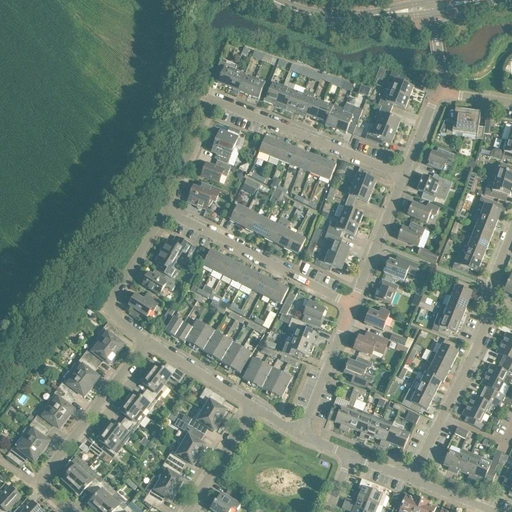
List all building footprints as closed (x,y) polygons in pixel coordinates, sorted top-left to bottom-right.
[(254,51),(254,52),(252,58),(262,62),(264,55),(254,51)] [(265,55),(264,55),(262,62),(274,66),(277,60),(265,55)] [(277,66),(284,69),(287,62),(280,60),(277,66)] [(235,71),(237,65),(227,62),(226,64),(220,62),(214,76),(220,79),(218,84),(228,88),(235,71)] [(290,71),(300,75),(303,68),(293,64),(290,71)] [(313,72),(303,68),(300,75),(310,79),(313,72)] [(245,75),(235,71),(228,88),(238,92),(245,75)] [(320,83),(323,74),(322,75),(313,72),(310,79),(320,83)] [(414,88),(407,85),(402,83),(404,78),(392,73),(388,83),(393,85),(391,92),(409,99),(414,88)] [(323,74),(320,83),(321,80),(331,83),(331,84),(333,78),(323,74)] [(255,79),(245,75),(238,92),(248,96),(255,79)] [(341,88),(343,82),(333,78),(331,84),(341,88)] [(255,79),(248,96),(259,100),(265,83),(255,79)] [(343,82),(341,88),(351,92),(353,85),(344,82),(343,82)] [(283,87),(273,83),(269,93),(267,93),(263,102),(275,107),(283,87)] [(293,91),(283,87),(275,107),(286,111),(293,91)] [(286,111),(296,115),(303,95),(293,91),(286,111)] [(296,115),(306,118),(313,99),(315,95),(305,91),(303,95),(296,115)] [(391,92),(388,98),(382,96),(378,106),(379,106),(391,111),(393,106),(405,110),(409,99),(391,92)] [(323,103),(313,99),(306,118),(307,116),(317,120),(323,103)] [(326,126),(333,107),(323,103),(317,120),(326,124),(325,126),(326,126)] [(336,130),(346,134),(350,124),(356,127),(360,118),(363,110),(346,104),(344,109),(336,130)] [(326,126),(336,130),(344,109),(334,105),(333,107),(326,126)] [(378,109),(380,110),(379,113),(382,114),(377,125),(396,132),(400,121),(389,117),(391,111),(379,106),(378,109)] [(444,121),(439,133),(444,135),(444,134),(446,134),(446,135),(453,136),(453,133),(465,135),(468,111),(456,110),(454,124),(448,123),(444,121)] [(465,135),(477,136),(476,139),(483,140),(483,138),(485,128),(479,127),(480,113),(468,111),(465,135)] [(485,128),(484,134),(491,135),(493,122),(486,121),(485,128)] [(380,139),(384,141),(391,144),(396,132),(377,125),(375,124),(371,133),(370,135),(368,134),(365,140),(377,145),(380,139)] [(220,130),(215,141),(234,149),(241,132),(230,128),(227,133),(220,130)] [(269,157),(276,141),(265,137),(259,153),(269,157)] [(504,162),(505,159),(511,161),(511,143),(507,142),(507,141),(502,140),(499,149),(497,148),(492,151),(490,157),(504,162)] [(216,161),(217,161),(220,163),(228,166),(234,149),(215,141),(211,152),(219,156),(216,161)] [(269,157),(279,161),(286,146),(276,141),(269,157)] [(279,161),(290,165),(296,150),(286,146),(279,161)] [(300,169),(306,154),(296,150),(290,165),(300,169)] [(450,154),(441,150),(439,155),(432,153),(427,166),(442,172),(445,164),(451,167),(455,156),(450,154)] [(310,173),(316,158),(306,154),(300,169),(310,173)] [(320,177),(326,162),(316,158),(310,173),(320,177)] [(336,166),(326,162),(320,177),(330,181),(336,166)] [(207,164),(201,177),(219,183),(222,176),(227,177),(231,167),(228,166),(220,163),(218,168),(207,164)] [(240,167),(239,170),(246,173),(250,164),(249,164),(240,167)] [(493,168),(489,179),(511,185),(511,173),(511,171),(511,167),(503,165),(500,164),(499,170),(493,168)] [(253,167),(248,176),(251,178),(253,174),(259,177),(262,171),(253,167)] [(372,193),(377,181),(358,174),(353,185),(372,193)] [(453,182),(447,180),(438,176),(436,182),(424,177),(421,183),(420,182),(420,184),(422,185),(420,190),(419,189),(418,191),(423,193),(421,199),(434,204),(436,198),(445,201),(453,182)] [(245,184),(242,190),(246,192),(249,187),(258,191),(259,189),(261,186),(260,186),(247,179),(244,184),(245,184)] [(493,198),(503,201),(505,195),(509,197),(511,188),(511,185),(489,179),(484,195),(493,198)] [(215,203),(220,191),(202,184),(199,189),(194,187),(188,203),(197,207),(197,209),(199,210),(201,210),(203,209),(206,210),(210,201),(215,203)] [(354,205),(356,199),(368,204),(372,193),(353,185),(349,197),(347,202),(354,205)] [(279,196),(277,201),(281,202),(283,198),(284,199),(286,200),(287,199),(288,196),(285,195),(281,193),(279,196)] [(299,201),(308,206),(311,201),(306,198),(305,200),(300,198),(299,201)] [(501,214),(502,212),(495,209),(497,204),(481,198),(479,203),(475,213),(497,222),(500,216),(501,215),(501,214)] [(347,202),(344,207),(340,219),(359,226),(363,215),(351,210),(354,205),(347,202)] [(407,216),(417,219),(427,224),(431,214),(436,216),(439,209),(428,204),(426,209),(412,203),(407,216)] [(238,206),(237,208),(233,206),(227,217),(231,219),(230,221),(240,226),(248,211),(238,206)] [(257,216),(248,211),(240,226),(250,231),(257,216)] [(475,213),(471,223),(477,226),(493,232),(494,230),(495,230),(495,228),(497,222),(475,213)] [(250,231),(259,236),(267,221),(257,216),(250,231)] [(259,236),(269,241),(279,220),(270,216),(267,221),(259,236)] [(279,220),(269,241),(279,245),(286,231),(286,230),(290,223),(281,218),(279,220)] [(359,226),(340,219),(337,225),(331,223),(327,233),(340,238),(342,232),(354,237),(359,226)] [(425,229),(420,227),(411,223),(408,230),(403,227),(398,240),(418,248),(425,229)] [(493,234),(493,232),(477,226),(473,236),(489,242),(492,236),(493,235),(493,234)] [(316,229),(306,254),(312,256),(322,231),(316,229)] [(296,235),(286,231),(279,245),(288,250),(296,235)] [(345,259),(350,249),(338,244),(340,238),(327,233),(325,239),(333,242),(329,253),(345,259)] [(296,235),(288,250),(298,255),(303,247),(306,240),(296,235)] [(487,248),(489,242),(473,236),(469,245),(464,243),(463,244),(485,252),(486,251),(487,250),(487,248)] [(169,241),(167,244),(166,243),(161,251),(177,261),(182,253),(186,256),(192,247),(176,237),(172,243),(169,241)] [(463,244),(459,254),(481,262),(484,256),(485,255),(485,254),(485,252),(463,244)] [(439,256),(420,248),(417,255),(436,263),(439,256)] [(158,259),(155,263),(158,265),(161,267),(158,272),(162,274),(172,280),(177,271),(173,268),(177,261),(161,251),(157,258),(158,259)] [(211,251),(210,252),(203,266),(213,271),(220,256),(211,251)] [(341,270),(345,259),(329,253),(325,263),(317,259),(314,265),(327,271),(330,266),(341,270)] [(479,268),(481,262),(459,254),(459,253),(452,270),(468,276),(471,270),(477,273),(478,271),(479,271),(479,268)] [(220,256),(213,271),(223,276),(230,261),(220,256)] [(395,262),(390,260),(384,274),(403,282),(407,273),(415,276),(419,265),(397,257),(395,262)] [(232,281),(240,266),(230,261),(223,276),(232,281)] [(250,270),(240,266),(232,281),(242,286),(250,270)] [(152,275),(149,273),(144,282),(145,283),(143,285),(159,296),(164,288),(167,287),(172,291),(177,283),(172,280),(162,274),(155,270),(152,275)] [(242,286),(239,291),(249,296),(252,290),(259,275),(250,270),(242,286)] [(269,280),(259,275),(252,290),(261,295),(269,280)] [(279,285),(269,280),(261,295),(271,300),(279,285)] [(378,301),(382,303),(382,302),(391,305),(398,287),(382,280),(374,298),(379,300),(378,301)] [(456,286),(452,297),(468,303),(471,298),(472,296),(472,293),(467,291),(469,285),(458,281),(456,287),(456,286)] [(281,305),(288,290),(279,285),(271,300),(281,305)] [(201,295),(202,291),(193,286),(191,290),(201,295)] [(212,296),(202,291),(201,295),(210,300),(212,296)] [(292,306),(296,296),(290,293),(280,314),(286,316),(292,306)] [(416,294),(414,299),(420,302),(422,297),(423,296),(416,294)] [(159,303),(147,295),(144,300),(136,295),(129,306),(147,318),(151,311),(153,313),(159,303)] [(204,300),(195,296),(193,299),(202,304),(204,300)] [(452,297),(448,307),(464,314),(465,312),(466,312),(466,310),(468,303),(452,297)] [(309,301),(304,316),(302,321),(320,328),(323,320),(322,319),(326,310),(317,306),(318,305),(309,301)] [(210,307),(210,308),(217,311),(224,315),(226,311),(225,311),(226,308),(228,305),(221,302),(220,305),(215,302),(215,304),(214,305),(211,304),(210,307)] [(442,305),(438,315),(444,317),(460,324),(463,318),(464,316),(464,315),(464,314),(448,307),(442,305)] [(175,312),(169,309),(164,317),(169,320),(175,312)] [(390,312),(381,309),(378,314),(370,311),(364,324),(383,331),(388,318),(390,312)] [(240,323),(243,324),(244,321),(230,314),(228,317),(236,321),(240,323)] [(438,315),(432,331),(437,333),(439,334),(449,338),(451,332),(456,334),(457,332),(458,332),(458,330),(458,329),(460,324),(444,317),(438,315)] [(165,332),(184,344),(186,341),(240,375),(241,374),(240,374),(245,365),(252,355),(198,322),(193,329),(174,318),(171,324),(165,332)] [(265,323),(263,327),(268,329),(272,322),(267,319),(265,323)] [(314,347),(311,346),(316,335),(303,330),(305,324),(292,319),(288,328),(290,330),(295,333),(293,338),(314,347)] [(236,321),(231,328),(235,331),(240,323),(236,321)] [(261,334),(263,330),(249,323),(247,327),(261,334)] [(102,332),(96,340),(117,356),(122,349),(120,348),(123,346),(117,341),(122,334),(109,324),(102,332)] [(389,341),(367,332),(364,339),(359,337),(354,350),(371,357),(374,351),(383,355),(389,341)] [(511,348),(511,336),(506,333),(501,343),(511,348)] [(392,334),(390,341),(398,344),(404,347),(407,340),(392,334)] [(292,357),(294,352),(307,357),(308,353),(311,354),(314,347),(293,338),(290,344),(285,342),(282,343),(279,352),(292,357)] [(100,344),(94,352),(90,348),(84,356),(80,353),(97,367),(102,360),(108,364),(110,361),(112,363),(117,356),(96,340),(100,344)] [(438,354),(437,355),(453,363),(456,358),(456,357),(458,356),(457,355),(458,353),(453,351),(456,345),(455,345),(447,341),(445,340),(442,345),(438,354)] [(507,359),(504,364),(511,368),(511,348),(501,343),(496,353),(507,359)] [(277,355),(262,349),(261,353),(276,359),(277,355)] [(431,352),(426,362),(432,365),(449,373),(449,371),(450,371),(450,369),(451,369),(453,363),(437,355),(431,352)] [(78,355),(82,358),(77,365),(82,368),(76,376),(92,388),(97,382),(96,381),(98,378),(92,373),(97,367),(80,353),(78,355)] [(295,366),(297,363),(282,357),(280,360),(295,366)] [(349,361),(345,373),(358,378),(357,379),(356,384),(365,387),(367,388),(371,378),(364,375),(367,369),(369,370),(371,369),(373,364),(357,358),(355,364),(349,361)] [(254,360),(244,380),(243,379),(243,380),(282,400),(282,399),(291,379),(292,380),(292,379),(254,360)] [(509,387),(511,381),(511,368),(504,364),(501,370),(490,365),(486,375),(509,387)] [(179,383),(185,375),(175,369),(175,370),(168,366),(164,371),(156,365),(154,367),(152,366),(147,373),(164,385),(170,377),(179,383)] [(426,373),(444,383),(447,377),(448,375),(448,374),(449,373),(432,365),(428,374),(426,373)] [(168,388),(164,385),(147,373),(142,379),(144,380),(142,383),(150,390),(146,395),(157,403),(168,388)] [(426,373),(421,383),(437,391),(438,390),(439,390),(439,387),(441,382),(443,383),(444,383),(426,373)] [(486,375),(481,385),(487,388),(484,394),(502,403),(507,405),(511,407),(511,405),(511,399),(505,396),(510,387),(509,387),(486,375)] [(72,399),(78,392),(84,397),(86,394),(87,395),(92,388),(76,376),(70,383),(65,380),(59,388),(72,399)] [(415,380),(411,390),(416,393),(432,401),(435,395),(436,394),(436,393),(437,391),(421,383),(415,380)] [(57,391),(46,405),(67,421),(72,414),(71,413),(73,410),(67,406),(72,399),(59,389),(53,384),(52,386),(57,391)] [(224,400),(206,388),(200,397),(209,403),(204,411),(221,422),(226,415),(224,414),(226,411),(220,407),(224,400)] [(411,390),(403,406),(408,408),(408,409),(410,410),(419,414),(422,409),(427,411),(428,409),(429,409),(429,407),(429,406),(432,401),(416,393),(411,390)] [(157,403),(146,395),(143,400),(134,393),(132,396),(131,395),(126,401),(142,414),(146,409),(150,412),(157,403)] [(495,407),(499,409),(502,403),(484,394),(482,400),(472,395),(467,406),(485,414),(490,417),(495,407)] [(122,409),(120,412),(128,418),(125,423),(135,431),(139,425),(140,426),(143,422),(146,417),(142,414),(126,401),(121,408),(122,409)] [(31,415),(29,417),(34,421),(48,431),(53,424),(59,429),(61,426),(62,427),(67,421),(46,405),(36,419),(31,415)] [(334,405),(328,420),(341,425),(339,429),(344,431),(353,408),(348,406),(346,410),(334,405)] [(481,430),(483,425),(480,424),(485,414),(467,406),(462,416),(468,419),(466,423),(481,430)] [(363,412),(353,408),(344,431),(348,433),(350,429),(356,431),(363,412)] [(203,435),(207,427),(214,431),(215,428),(217,429),(221,422),(204,411),(198,420),(194,417),(188,426),(203,435)] [(363,412),(356,431),(361,433),(360,437),(364,439),(373,416),(363,412)] [(416,415),(411,423),(415,425),(420,417),(416,415)] [(376,439),(383,420),(373,416),(364,439),(368,441),(370,437),(376,439)] [(26,429),(20,436),(22,437),(26,441),(43,453),(48,447),(46,446),(48,443),(42,438),(48,431),(34,421),(29,417),(28,420),(32,423),(27,430),(26,429)] [(392,428),(393,424),(383,420),(376,439),(381,441),(380,445),(384,447),(392,428)] [(124,446),(131,437),(130,437),(135,431),(125,423),(121,428),(112,422),(110,425),(109,424),(104,430),(124,446)] [(188,426),(182,422),(178,428),(185,432),(183,435),(188,438),(182,446),(200,457),(204,450),(203,449),(205,446),(198,442),(203,435),(188,426)] [(466,438),(469,432),(458,427),(455,434),(465,440),(466,438)] [(404,450),(405,446),(410,435),(392,428),(384,447),(389,449),(390,445),(404,450)] [(118,454),(124,446),(104,430),(99,437),(100,438),(98,440),(107,447),(103,452),(113,460),(118,454)] [(7,457),(20,467),(28,457),(34,461),(36,459),(38,460),(43,453),(26,441),(22,437),(16,445),(13,449),(10,453),(7,457)] [(99,457),(103,452),(93,444),(89,449),(99,457)] [(181,469),(186,462),(192,466),(194,463),(196,464),(200,457),(182,446),(177,455),(172,452),(167,461),(181,469)] [(1,447),(0,448),(0,451),(6,456),(8,452),(1,447)] [(458,472),(464,474),(472,454),(461,450),(459,455),(453,473),(457,475),(458,472)] [(459,455),(449,451),(446,458),(445,458),(443,458),(442,461),(443,462),(444,463),(443,466),(449,468),(448,471),(453,473),(459,455)] [(472,454),(464,474),(469,476),(468,479),(473,481),(482,458),(472,454)] [(77,457),(67,469),(70,472),(63,480),(65,482),(64,484),(70,489),(90,469),(77,457)] [(484,482),(489,470),(490,468),(492,462),(482,458),(473,481),(477,483),(478,480),(484,482)] [(181,469),(167,461),(162,469),(166,472),(161,481),(179,492),(183,485),(181,484),(183,481),(177,477),(181,469)] [(87,488),(92,492),(103,481),(90,469),(70,489),(76,495),(77,494),(80,496),(87,488)] [(489,470),(484,482),(492,485),(496,473),(495,473),(489,470)] [(160,504),(165,497),(171,501),(173,498),(174,499),(179,492),(161,481),(154,476),(144,493),(147,497),(147,496),(160,504)] [(362,487),(358,497),(382,507),(387,496),(385,495),(387,490),(362,480),(360,486),(362,487)] [(511,482),(506,480),(503,485),(510,489),(509,493),(511,494),(511,482)] [(116,493),(103,481),(92,492),(96,497),(89,504),(92,507),(91,508),(94,511),(98,511),(111,499),(116,493)] [(0,508),(1,507),(5,511),(6,511),(8,511),(21,497),(11,488),(3,497),(0,493),(0,508)] [(124,505),(126,503),(116,493),(111,499),(98,511),(122,511),(127,507),(124,505)] [(241,506),(222,494),(216,502),(215,502),(210,511),(211,511),(230,511),(233,509),(238,511),(241,506)] [(147,497),(144,502),(147,503),(145,505),(150,509),(152,507),(157,510),(160,504),(147,496),(147,497)] [(399,502),(396,509),(397,509),(400,511),(399,511),(411,511),(417,498),(414,497),(413,499),(405,496),(403,504),(399,502)] [(356,503),(354,508),(364,511),(380,511),(383,507),(382,507),(358,497),(356,503)] [(411,511),(422,511),(427,502),(417,498),(411,511)] [(441,511),(434,511),(435,511),(436,508),(429,505),(430,503),(427,502),(422,511),(441,511)] [(42,511),(33,503),(25,511),(20,507),(15,511),(42,511)]
